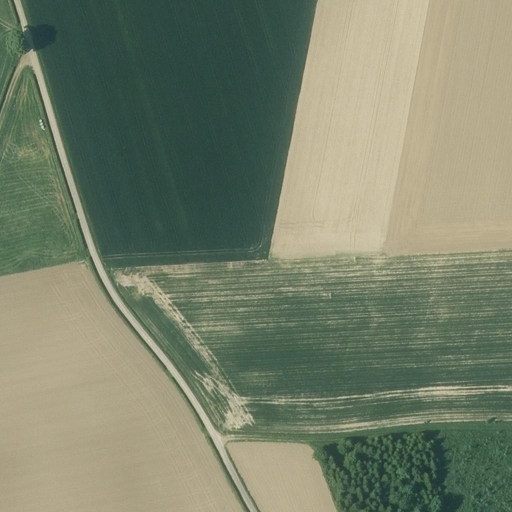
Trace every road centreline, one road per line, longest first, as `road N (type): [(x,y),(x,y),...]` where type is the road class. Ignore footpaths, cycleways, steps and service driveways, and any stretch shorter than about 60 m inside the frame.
road 1 (unclassified): [(252,511),(200,410),(100,270),(14,0)]
road 2 (track): [(511,425),(216,439)]
